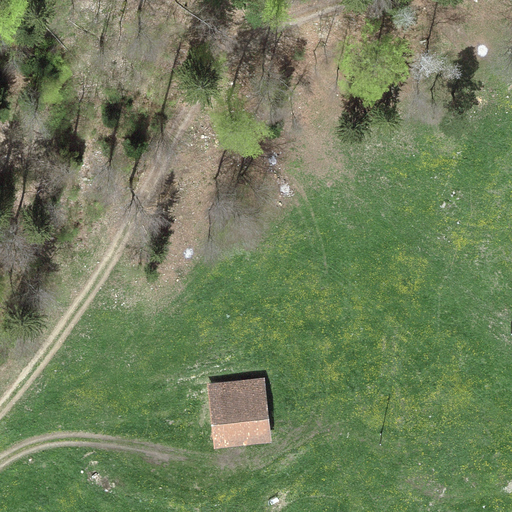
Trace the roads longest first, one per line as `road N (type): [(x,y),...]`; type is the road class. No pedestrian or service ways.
road 1 (track): [(348,0),(264,33),(205,84),(82,312),(0,407)]
road 2 (track): [(0,463),(83,436),(235,455)]
